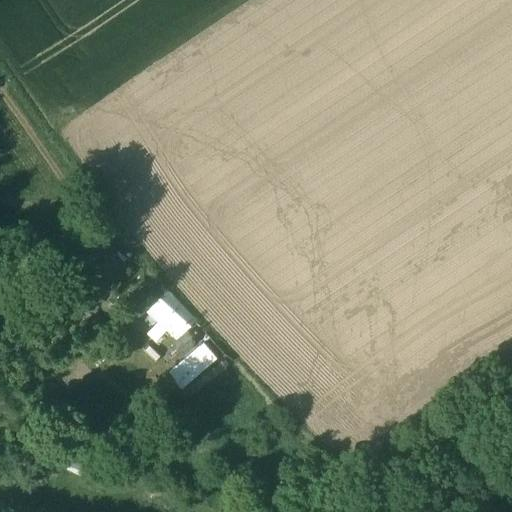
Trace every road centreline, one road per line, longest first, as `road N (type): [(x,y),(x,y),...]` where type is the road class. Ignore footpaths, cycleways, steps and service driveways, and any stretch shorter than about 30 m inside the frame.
road 1 (track): [(363,511),(511,380)]
road 2 (track): [(0,299),(109,230)]
